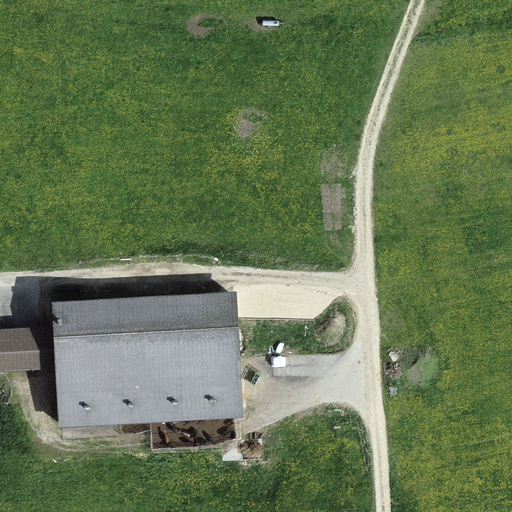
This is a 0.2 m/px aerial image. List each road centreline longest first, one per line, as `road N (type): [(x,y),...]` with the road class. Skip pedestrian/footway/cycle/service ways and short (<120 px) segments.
road 1 (track): [(380,511),(362,282),(163,275),(36,285)]
road 2 (track): [(362,282),(371,113),(419,0)]
